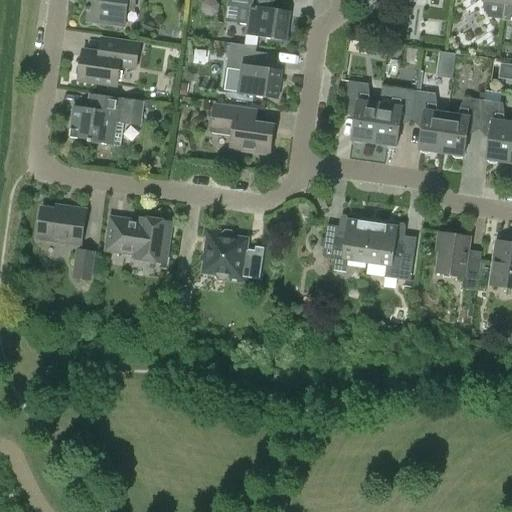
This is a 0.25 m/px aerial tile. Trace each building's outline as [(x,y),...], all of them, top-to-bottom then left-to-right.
[(88,11),(87,21),(124,27),(127,9),(134,10),(135,0),(90,0),(89,7),(87,7),(87,11),(88,11)] [(273,9),(274,0),(228,0),(226,22),(248,25),(247,36),(286,41),(290,12),(273,9)] [(484,0),(483,7),(489,17),(503,19),(505,0),(484,0)] [(511,0),(505,0),(503,19),(503,20),(511,21),(511,0)] [(79,80),(117,86),(120,66),(136,68),(140,45),(113,41),(111,55),(83,51),(81,65),(77,67),(76,74),(79,77),(79,80)] [(238,94),(278,100),(282,70),(272,69),(274,55),(256,52),(257,47),(230,44),(227,68),(242,71),(238,94)] [(349,82),(345,107),(357,108),(352,140),(355,144),(361,144),(365,142),(375,143),(380,105),(371,104),(369,85),(349,82)] [(187,95),(188,85),(182,84),(180,94),(187,95)] [(384,145),(388,148),(393,149),(397,147),(402,115),(413,116),(416,91),(383,87),(380,105),(375,143),(385,144),(384,145)] [(423,153),(428,154),(432,152),(432,151),(442,153),(447,115),(438,113),(436,94),(416,91),(413,116),(424,118),(419,149),(420,149),(420,150),(423,153)] [(452,155),(455,158),(460,159),(464,156),(469,125),(480,126),(485,93),(480,92),(479,101),(464,98),(457,116),(447,115),(442,153),(452,154),(452,155)] [(487,160),(490,163),(495,164),(499,161),(509,162),(511,142),(511,123),(505,123),(503,104),(488,102),(489,94),(485,93),(480,126),(491,128),(487,159),(487,160)] [(89,140),(89,142),(120,147),(124,123),(142,125),(145,102),(91,94),(88,108),(80,107),(78,118),(73,118),(70,138),(89,140)] [(230,149),(270,154),(274,127),(245,122),(246,110),(214,106),(211,132),(232,135),(230,149)] [(81,245),(86,211),(66,208),(65,212),(42,208),(37,238),(81,245)] [(171,223),(139,218),(139,222),(111,218),(107,250),(134,254),(134,258),(165,263),(171,223)] [(347,228),(327,225),(323,257),(335,258),(333,271),(339,271),(340,271),(342,271),(344,270),(346,268),(347,267),(347,266),(348,265),(348,260),(367,263),(373,223),(348,220),(347,228)] [(399,279),(410,281),(413,265),(401,264),(405,236),(397,235),(398,227),(373,223),(367,263),(386,266),(386,271),(386,272),(386,274),(387,275),(389,277),(390,278),(391,279),(393,279),(398,280),(399,279)] [(232,231),(226,230),(222,234),(222,233),(221,234),(207,232),(203,260),(219,280),(225,281),(229,278),(244,281),(248,252),(235,235),(232,231)] [(443,234),(437,273),(464,277),(462,289),(476,291),(481,261),(467,259),(470,237),(443,234)] [(511,243),(497,241),(491,285),(511,288),(511,243)] [(74,278),(90,280),(94,253),(78,250),(74,278)] [(182,327),(188,287),(175,285),(169,325),(182,327)]
